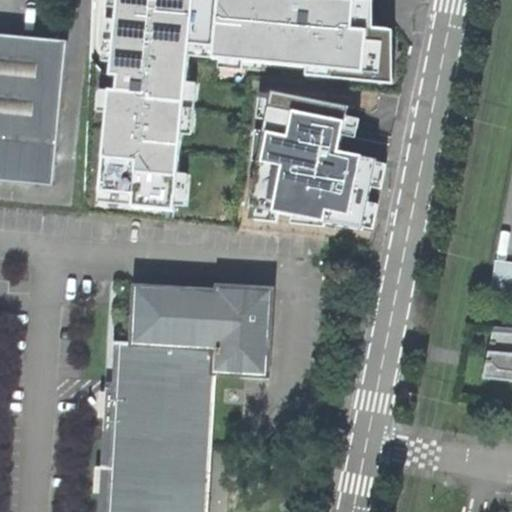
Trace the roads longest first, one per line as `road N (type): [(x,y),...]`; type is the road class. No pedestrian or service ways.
road 1 (residential): [(455,0),(366,443)]
road 2 (unclassified): [(511,461),(366,443)]
